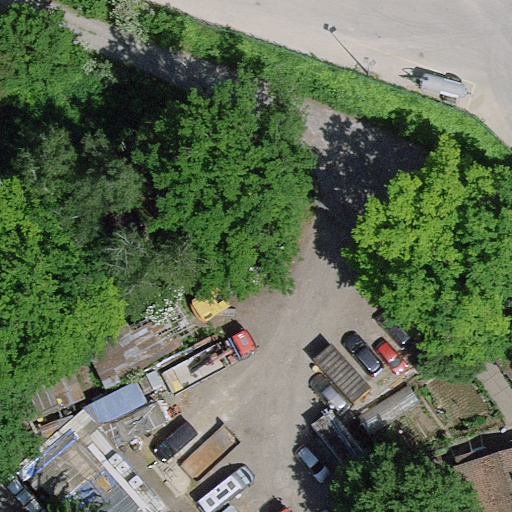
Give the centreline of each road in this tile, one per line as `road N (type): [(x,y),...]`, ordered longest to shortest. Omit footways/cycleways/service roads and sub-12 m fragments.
road 1 (track): [(511,222),(482,199),(312,119),(55,15),(0,2)]
road 2 (track): [(511,401),(355,206)]
